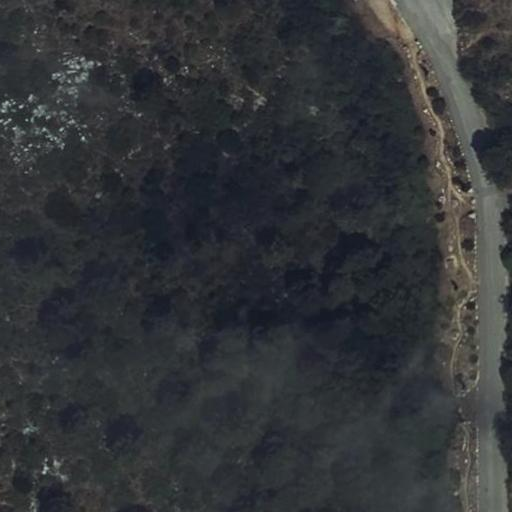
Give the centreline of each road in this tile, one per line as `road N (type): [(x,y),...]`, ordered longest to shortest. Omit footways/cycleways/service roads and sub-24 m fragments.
road 1 (unclassified): [(492,511),(486,203)]
road 2 (residential): [(486,203),(449,71),(415,0)]
